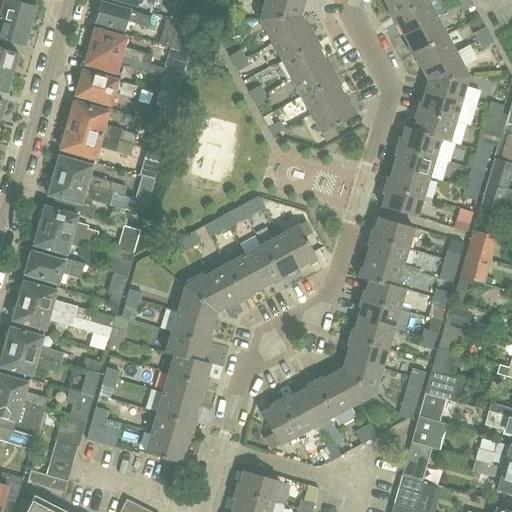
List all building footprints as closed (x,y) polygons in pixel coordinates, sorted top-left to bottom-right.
[(35,6),(15,0),(14,0),(3,0),(3,2),(0,1),(0,17),(29,26),(31,19),(33,20),(36,9),(34,9),(35,6)] [(120,0),(152,9),(154,0),(120,0)] [(198,26),(205,0),(182,0),(177,20),(198,26)] [(299,15),(303,4),(289,0),(264,0),(259,19),(299,15)] [(391,18),(423,0),(383,0),(392,16),(391,17),(391,18)] [(403,35),(436,17),(426,0),(423,0),(391,18),(392,19),(394,18),(403,35)] [(470,0),(466,0),(458,4),(462,12),(474,6),(470,0)] [(150,17),(119,8),(100,2),(98,11),(95,13),(93,17),(95,20),(95,22),(125,30),(127,21),(147,27),(150,17)] [(272,42),(305,24),(299,15),(259,19),(272,42)] [(27,33),(29,26),(0,17),(0,39),(23,46),(24,43),(26,44),(29,33),(27,33)] [(411,54),(445,35),(436,17),(403,35),(412,52),(410,53),(411,54)] [(190,53),(198,26),(177,20),(169,47),(190,53)] [(316,40),(314,41),(305,24),(272,42),(281,60),(316,41),(316,40)] [(478,41),(489,34),(485,27),(474,33),(478,41)] [(122,46),(124,38),(95,30),(93,35),(90,34),(87,46),(149,64),(152,55),(122,46)] [(489,34),(478,41),(482,48),(493,42),(489,34)] [(422,70),(455,53),(445,35),(411,54),(411,55),(413,54),(422,70)] [(291,78),(324,60),(315,43),(317,42),(316,41),(281,60),(291,78)] [(86,58),(85,63),(115,72),(117,64),(160,76),(163,67),(149,64),(87,46),(84,57),(86,58)] [(16,56),(17,53),(0,47),(0,69),(11,73),(13,66),(15,67),(18,56),(16,56)] [(184,74),(190,53),(169,47),(163,68),(184,74)] [(233,64),(245,58),(241,50),(229,56),(233,64)] [(427,80),(468,76),(455,53),(422,70),(427,80)] [(245,58),(233,64),(237,72),(249,65),(245,58)] [(301,96),(336,77),(335,76),(333,77),(324,60),(291,78),(301,96)] [(9,80),(11,73),(0,69),(0,91),(5,93),(6,90),(8,91),(11,80),(9,80)] [(134,86),(102,77),(83,71),(76,95),(109,104),(112,92),(130,97),(134,86)] [(424,91),(460,101),(468,76),(427,80),(424,91)] [(311,114),(344,96),(334,79),(336,78),(336,77),(301,96),(311,114)] [(253,100),(264,94),(260,86),(249,92),(253,100)] [(173,113),(178,96),(159,90),(154,108),(173,113)] [(454,121),(460,101),(424,91),(419,109),(417,108),(416,109),(454,121)] [(264,94),(253,100),(257,108),(268,102),(264,94)] [(325,140),(337,134),(333,126),(356,114),(355,112),(353,113),(344,96),(311,114),(321,133),(321,132),(325,140)] [(107,112),(93,108),(74,102),(70,115),(71,116),(73,119),(71,126),(134,144),(137,133),(103,124),(107,112)] [(488,111),(501,114),(503,106),(491,102),(488,111)] [(448,141),(454,121),(416,109),(416,111),(418,111),(413,129),(413,130),(440,138),(440,139),(448,141)] [(511,135),(511,110),(507,109),(501,132),(511,135)] [(498,123),(501,114),(488,111),(486,119),(498,123)] [(279,121),(268,128),(272,137),(284,130),(279,121)] [(130,156),(134,144),(71,126),(69,134),(65,135),(64,135),(61,148),(93,158),(96,146),(130,156)] [(413,130),(413,129),(404,126),(399,145),(396,145),(396,146),(434,157),(440,139),(440,138),(413,130)] [(511,156),(511,135),(501,132),(493,158),(510,163),(511,156)] [(476,151),(489,154),(492,146),(479,142),(476,151)] [(428,177),(434,157),(396,146),(396,147),(398,148),(392,166),(428,177)] [(148,148),(141,175),(154,179),(162,152),(148,148)] [(487,163),(489,154),(476,151),(474,159),(487,163)] [(91,166),(78,162),(58,156),(58,158),(55,159),(53,166),(55,168),(53,175),(109,191),(127,196),(129,187),(89,175),(91,166)] [(511,164),(511,163),(510,163),(493,158),(486,182),(505,188),(511,164)] [(422,196),(428,177),(392,166),(387,185),(385,184),(384,185),(422,196)] [(106,201),(109,191),(53,175),(51,183),(48,184),(46,190),(48,192),(47,195),(80,204),(83,194),(106,201)] [(465,189),(478,192),(480,184),(468,180),(465,189)] [(498,211),(505,188),(486,182),(479,206),(498,211)] [(416,217),(422,196),(384,185),(384,186),(386,187),(381,206),(416,217)] [(475,200),(478,192),(465,189),(463,197),(475,200)] [(258,196),(250,200),(257,212),(264,208),(258,196)] [(148,202),(130,197),(127,208),(144,213),(148,202)] [(77,215),(63,212),(44,206),(43,208),(41,208),(38,217),(41,218),(39,225),(95,241),(98,231),(74,225),(77,215)] [(222,215),(228,227),(236,223),(230,211),(222,215)] [(221,231),(228,227),(222,215),(214,220),(221,231)] [(369,237),(407,248),(413,228),(377,217),(372,236),(370,235),(369,237)] [(457,220),(454,228),(467,232),(469,224),(457,220)] [(279,235),(297,268),(313,258),(315,260),(316,259),(304,236),(311,232),(305,221),(298,225),(297,224),(279,235)] [(92,251),(95,241),(39,225),(36,233),(34,232),(31,242),(34,242),(33,245),(66,254),(68,244),(92,251)] [(118,247),(133,252),(139,233),(123,229),(118,247)] [(467,252),(490,259),(496,237),(473,230),(467,252)] [(186,235),(193,247),(200,243),(194,231),(186,235)] [(185,251),(193,247),(186,235),(179,239),(185,251)] [(280,277),(297,268),(279,235),(261,244),(280,279),(281,279),(280,277)] [(401,267),(407,248),(369,237),(369,238),(371,238),(366,257),(401,267)] [(279,280),(280,279),(261,244),(243,254),(261,287),(278,278),(279,280)] [(133,252),(118,247),(110,245),(103,269),(111,271),(126,276),(133,252)] [(444,260),(457,263),(459,255),(447,251),(444,260)] [(72,264),(50,258),(31,252),(28,262),(26,261),(23,271),(25,272),(25,273),(57,283),(59,273),(79,278),(84,263),(73,260),(72,264)] [(483,283),(490,259),(467,252),(460,277),(483,283)] [(244,296),(261,287),(243,254),(225,264),(244,299),(245,298),(244,296)] [(396,287),(396,286),(401,267),(366,257),(360,275),(358,275),(357,277),(368,280),(368,279),(396,287)] [(455,271),(457,263),(444,260),(442,268),(455,271)] [(243,299),(244,299),(225,264),(207,274),(225,307),(242,297),(243,299)] [(442,268),(439,279),(451,283),(452,283),(455,271),(442,268)] [(118,304),(126,276),(111,271),(104,294),(109,296),(107,301),(118,304)] [(216,312),(225,307),(207,274),(184,286),(216,312)] [(469,281),(460,278),(456,289),(463,291),(465,292),(469,281)] [(405,288),(396,286),(396,287),(368,279),(368,280),(363,297),(361,297),(361,298),(398,309),(405,288)] [(55,290),(42,287),(22,281),(22,284),(20,283),(17,292),(19,293),(17,300),(89,321),(92,311),(52,300),(55,290)] [(213,322),(216,312),(184,286),(177,312),(213,322)] [(433,298),(446,301),(448,293),(436,289),(433,298)] [(127,298),(140,302),(142,294),(129,290),(127,298)] [(137,310),(140,302),(127,298),(125,307),(137,310)] [(393,329),(398,309),(361,298),(360,299),(362,300),(357,318),(393,329)] [(443,310),(446,301),(433,298),(431,306),(443,310)] [(99,324),(89,321),(17,300),(15,308),(13,307),(10,317),(12,317),(11,320),(44,329),(47,319),(108,337),(111,327),(99,324)] [(465,327),(468,314),(466,313),(468,305),(452,301),(446,322),(465,327)] [(92,311),(89,321),(99,324),(111,327),(114,317),(92,311)] [(207,341),(213,322),(177,312),(171,331),(209,343),(209,341),(207,341)] [(387,348),(393,329),(357,318),(351,336),(349,336),(349,337),(387,348)] [(42,337),(28,333),(9,327),(8,330),(6,331),(4,337),(6,339),(4,346),(60,363),(63,353),(39,346),(42,337)] [(111,337),(123,340),(126,332),(113,328),(111,337)] [(422,338),(434,342),(436,334),(424,330),(422,338)] [(208,344),(209,343),(171,331),(165,352),(173,355),(174,354),(201,362),(201,361),(206,343),(208,344)] [(121,348),(123,340),(111,337),(109,345),(121,348)] [(381,368),(387,348),(349,337),(349,338),(351,339),(345,357),(381,368)] [(438,350),(452,354),(456,341),(442,337),(438,350)] [(431,350),(434,342),(422,338),(419,346),(431,350)] [(58,373),(60,363),(4,346),(2,354),(0,354),(0,366),(31,375),(34,366),(58,373)] [(452,354),(438,350),(431,373),(452,379),(459,355),(452,354)] [(210,363),(201,361),(201,362),(174,354),(173,355),(168,373),(206,384),(206,383),(204,383),(210,363)] [(373,393),(381,368),(345,357),(342,368),(373,393)] [(81,369),(87,370),(98,374),(101,365),(84,360),(81,369)] [(511,368),(508,368),(501,366),(498,374),(511,378),(511,368)] [(105,376),(118,380),(120,372),(107,368),(105,376)] [(350,406),(373,393),(342,368),(332,373),(350,406)] [(92,396),(98,374),(87,370),(80,393),(92,396)] [(410,378),(423,381),(425,373),(412,370),(410,378)] [(206,386),(206,384),(168,373),(162,393),(198,403),(203,385),(206,386)] [(332,416),(350,406),(332,373),(316,382),(315,380),(314,381),(332,416)] [(456,380),(452,379),(431,373),(425,395),(445,400),(446,400),(450,401),(456,380)] [(27,382),(15,379),(0,374),(0,395),(44,408),(47,398),(25,392),(27,382)] [(115,388),(118,380),(105,376),(103,385),(115,388)] [(420,389),(423,381),(410,378),(408,386),(420,389)] [(314,425),(332,416),(314,381),(312,381),(314,383),(297,393),(314,425)] [(92,396),(80,393),(69,390),(65,404),(73,406),(70,416),(85,420),(92,396)] [(193,422),(198,403),(162,393),(156,412),(194,424),(195,422),(193,422)] [(297,435),(314,425),(297,393),(280,402),(279,400),(278,400),(297,435)] [(38,432),(44,408),(0,395),(0,425),(12,429),(14,430),(15,425),(38,432)] [(440,422),(445,400),(425,395),(419,416),(438,421),(440,422)] [(278,445),(297,435),(278,400),(277,401),(278,403),(260,412),(271,433),(264,437),(270,449),(278,445)] [(511,408),(511,409),(492,404),(490,412),(511,418),(511,408)] [(94,416),(107,419),(109,411),(96,407),(94,416)] [(194,425),(194,424),(156,412),(151,432),(186,442),(192,424),(194,425)] [(511,418),(490,412),(485,426),(505,432),(504,435),(511,437),(511,418)] [(77,447),(85,420),(70,416),(66,428),(59,426),(45,475),(67,481),(68,479),(74,457),(77,447)] [(104,428),(107,419),(94,416),(91,424),(104,428)] [(438,421),(419,416),(411,442),(429,447),(431,448),(438,421)] [(369,440),(377,436),(370,424),(363,428),(369,440)] [(0,440),(8,443),(12,429),(0,425),(0,440)] [(100,443),(104,428),(92,425),(88,439),(100,443)] [(362,444),(369,440),(363,428),(355,432),(362,444)] [(181,461),(186,442),(151,432),(145,452),(182,463),(183,461),(181,461)] [(429,447),(411,442),(401,476),(420,481),(429,447)] [(511,446),(498,442),(495,454),(478,449),(475,460),(511,470),(511,446)] [(327,448),(333,459),(341,455),(334,444),(327,448)] [(325,463),(333,459),(327,448),(319,452),(325,463)] [(511,470),(475,460),(472,470),(501,478),(498,490),(511,493),(511,470)] [(67,481),(45,475),(31,470),(27,482),(64,493),(67,481)] [(235,490),(273,501),(279,481),(243,470),(237,489),(235,489),(235,490)] [(0,508),(4,496),(16,499),(22,478),(1,471),(0,474),(0,508)] [(418,510),(423,492),(426,483),(420,481),(401,476),(393,503),(418,510)] [(302,501),(312,504),(313,504),(318,488),(310,486),(306,485),(302,501)] [(238,511),(269,511),(273,501),(235,490),(234,491),(237,492),(231,510),(238,511)] [(47,511),(49,509),(31,499),(24,511),(47,511)] [(151,511),(126,499),(119,511),(151,511)] [(299,509),(308,511),(311,511),(313,505),(301,501),(299,509)] [(417,511),(418,510),(393,503),(390,511),(417,511)]
